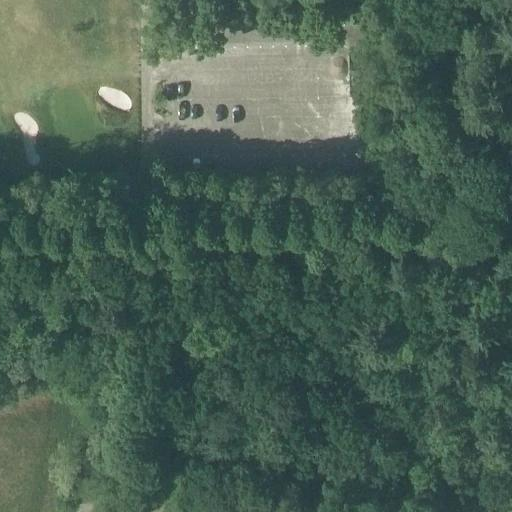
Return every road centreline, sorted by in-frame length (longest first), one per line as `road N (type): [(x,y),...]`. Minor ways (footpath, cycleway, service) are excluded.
road 1 (track): [(432,222),(141,236)]
road 2 (track): [(511,381),(453,372),(435,350),(432,222)]
road 3 (track): [(141,236),(0,234)]
